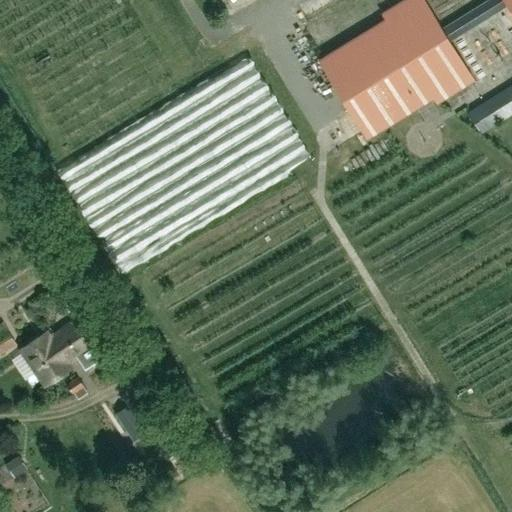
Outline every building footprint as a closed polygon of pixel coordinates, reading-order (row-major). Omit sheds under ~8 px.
[(247,0),(218,0),(218,20),(247,21),(247,0)] [(257,0),(258,1),(258,0),(265,0),(271,9),(286,0),(292,0),(303,18),(335,0),(257,0)] [(321,63),(366,136),(434,95),(436,99),(469,79),(421,0),(412,0),(387,16),(390,21),(321,63)] [(444,152),(432,115),(397,127),(409,164),(444,152)] [(305,145),(292,151),(297,162),(310,155),(305,145)] [(48,330),(17,350),(42,389),(73,369),(68,361),(76,356),(85,369),(103,358),(77,319),(52,336),(48,330)] [(2,322),(0,323),(0,354),(16,345),(2,322)] [(67,384),(72,392),(83,385),(78,378),(67,384)] [(116,412),(126,428),(139,419),(128,404),(116,412)] [(4,465),(14,478),(27,468),(18,455),(4,465)]
